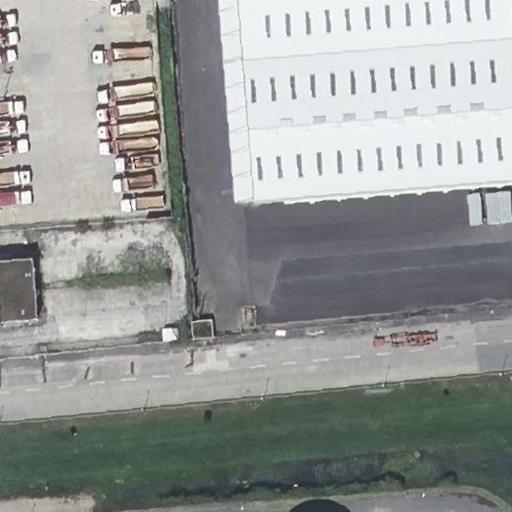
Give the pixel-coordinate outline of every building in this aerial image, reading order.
[(233,0),(256,214),(284,212),(289,260),(511,237),(511,45),(507,0),(233,0)] [(0,119),(4,119),(0,62),(0,25),(74,19),(72,2),(0,8),(0,119)] [(266,267),(267,297),(293,295),(291,265),(266,267)] [(0,280),(0,310),(8,310),(6,280),(0,280)] [(293,295),(267,297),(269,316),(294,314),(293,295)] [(0,326),(36,324),(35,317),(0,319),(0,326)] [(189,325),(191,345),(214,344),(213,322),(189,325)]
